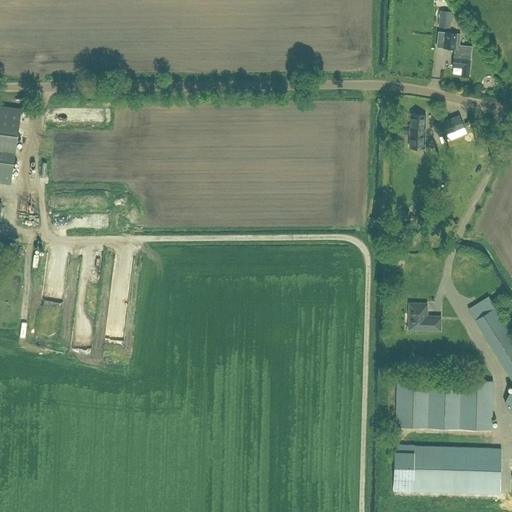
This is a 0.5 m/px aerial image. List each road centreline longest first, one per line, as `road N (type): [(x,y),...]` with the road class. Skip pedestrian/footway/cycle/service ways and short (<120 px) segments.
road 1 (track): [(40,86),(44,238),(347,237),(362,247),(362,511)]
road 2 (unclassified): [(511,106),(370,83),(0,86)]
road 3 (track): [(362,247),(370,83)]
